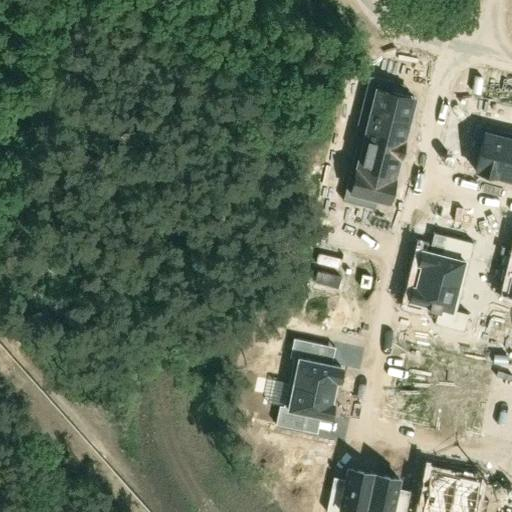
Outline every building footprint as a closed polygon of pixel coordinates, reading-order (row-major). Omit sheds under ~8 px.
[(369,76),(360,109),(408,121),(414,97),(391,92),(393,82),(369,76)] [(360,109),(360,110),(365,111),(360,128),(404,139),(408,121),(360,109)] [(474,124),(471,134),(483,137),(474,170),(498,176),(509,133),(474,124)] [(360,128),(356,147),(399,158),(404,139),(360,128)] [(511,133),(509,133),(498,176),(511,179),(511,133)] [(356,147),(351,166),(394,177),(399,158),(356,147)] [(351,166),(342,201),(374,209),(376,200),(388,203),(394,177),(351,166)] [(420,264),(418,275),(462,286),(473,242),(444,235),(440,254),(422,249),(418,264),(420,264)] [(511,256),(503,254),(496,281),(509,284),(508,291),(511,291),(511,256)] [(413,285),(409,299),(428,304),(427,309),(438,312),(436,323),(464,330),(468,313),(456,310),(462,286),(418,275),(415,285),(413,285)] [(414,331),(411,343),(419,345),(421,333),(414,331)] [(421,333),(419,345),(427,346),(429,335),(421,333)] [(297,359),(292,383),(337,392),(339,381),(341,382),(344,367),(320,362),(324,344),(297,339),(293,358),(297,359)] [(458,341),(456,352),(464,354),(466,342),(458,341)] [(466,342),(464,354),(471,356),(474,344),(466,342)] [(392,356),(384,396),(407,401),(416,361),(392,356)] [(416,361),(407,401),(429,405),(438,365),(416,361)] [(438,365),(429,405),(452,410),(460,370),(438,365)] [(460,370),(452,410),(475,415),(484,375),(460,370)] [(283,406),(279,425),(306,431),(310,413),(334,418),(337,403),(334,403),(337,392),(292,383),(287,407),(283,406)] [(330,486),(325,511),(364,511),(373,473),(347,468),(343,489),(330,486)] [(412,483),(405,511),(446,511),(454,476),(429,470),(425,486),(412,483)] [(373,473),(364,511),(405,511),(409,495),(395,493),(398,478),(373,473)] [(454,476),(446,511),(485,511),(488,499),(475,497),(478,481),(454,476)]
